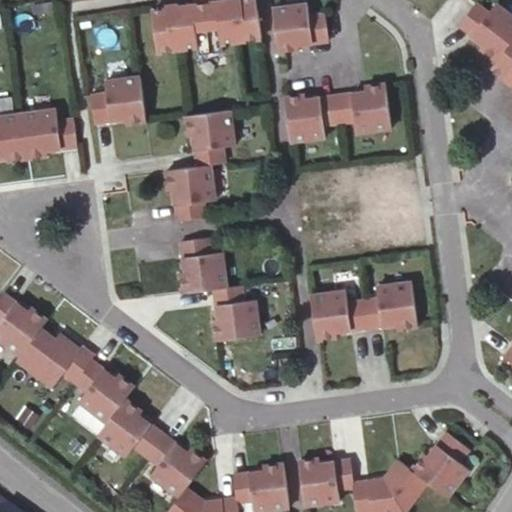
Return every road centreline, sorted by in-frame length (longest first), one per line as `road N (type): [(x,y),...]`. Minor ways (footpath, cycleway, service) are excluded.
road 1 (residential): [(464,388),(258,414),(215,396),(84,292)]
road 2 (residential): [(384,0),(412,20),(421,38),(464,388)]
